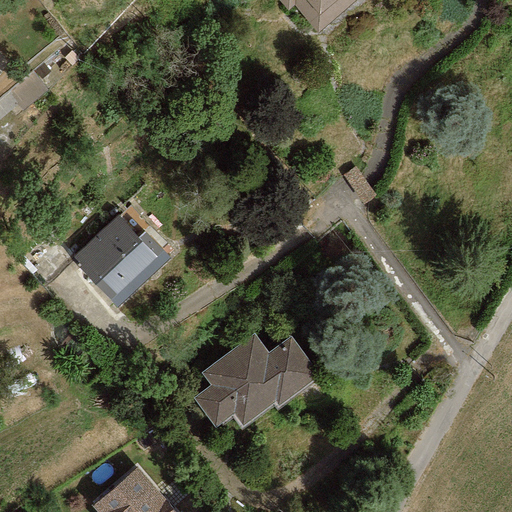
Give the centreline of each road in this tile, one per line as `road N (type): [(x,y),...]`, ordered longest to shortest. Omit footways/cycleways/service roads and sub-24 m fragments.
road 1 (unclassified): [(511,296),(387,511)]
road 2 (unknown): [(468,372),(386,227)]
